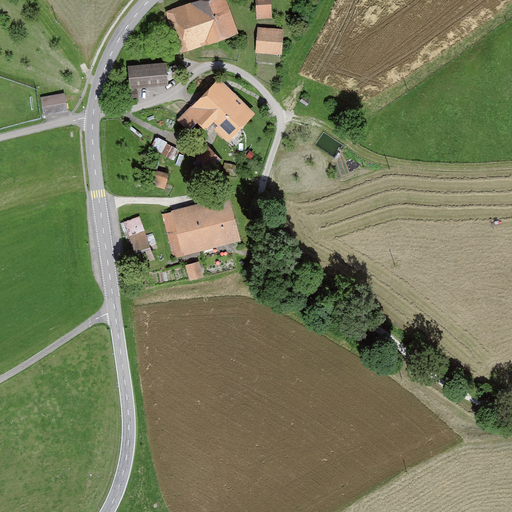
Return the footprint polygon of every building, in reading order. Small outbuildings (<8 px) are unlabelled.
[(169,17),(179,46),(229,29),(219,0),(207,0),(195,4),(197,8),(189,11),(188,9),(185,10),(186,12),(169,17)] [(255,0),(257,17),(270,17),(269,0),(255,0)] [(260,30),(259,51),(280,52),(281,32),(260,30)] [(131,86),(166,83),(164,65),(129,68),(131,86)] [(218,133),(223,139),(246,115),(217,87),(218,85),(217,84),(215,85),(214,84),(184,116),(193,125),(199,120),(206,127),(214,119),(220,125),(218,127),(221,130),(218,133)] [(121,92),(122,100),(137,99),(136,91),(121,92)] [(64,96),(43,100),(45,113),(66,109),(64,96)] [(155,139),(152,145),(156,151),(171,159),(176,149),(155,139)] [(194,164),(203,174),(209,169),(207,167),(215,160),(208,153),(200,160),(200,159),(194,164)] [(169,174),(172,175),(176,164),(160,159),(156,170),(157,171),(152,184),(162,187),(163,181),(166,182),(169,174)] [(236,166),(226,164),(224,171),(235,173),(236,166)] [(238,235),(230,202),(174,217),(173,212),(163,214),(174,257),(184,254),(182,247),(215,238),(216,241),(238,235)] [(153,257),(143,230),(129,235),(139,262),(153,257)] [(187,265),(191,278),(200,275),(197,262),(187,265)]
